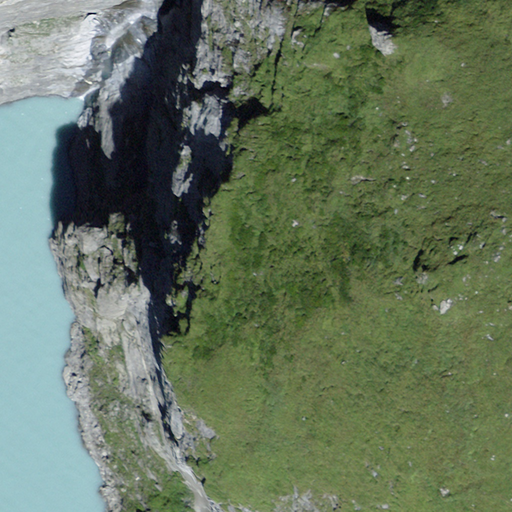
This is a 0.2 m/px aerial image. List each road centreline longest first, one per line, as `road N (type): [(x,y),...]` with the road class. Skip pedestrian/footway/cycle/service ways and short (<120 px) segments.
road 1 (track): [(152,0),(172,8),(180,40),(158,79),(127,233),(131,289),(201,511)]
road 2 (track): [(0,31),(116,0)]
